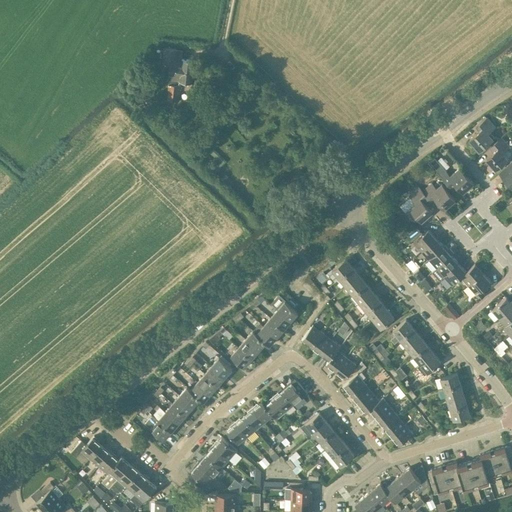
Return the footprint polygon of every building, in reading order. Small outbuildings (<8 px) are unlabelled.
[(163,64),(169,64),(168,79),(169,79),(169,84),(167,100),(178,101),(181,81),(193,82),(195,60),(182,58),(182,60),(176,59),(177,49),(164,47),(163,64)] [(244,112),(236,105),(228,113),(236,120),(244,112)] [(476,127),(480,131),(470,139),(479,150),(493,138),(488,133),(495,127),(487,117),(476,127)] [(486,158),(495,168),(496,169),(508,158),(503,153),(509,147),(501,137),(490,147),(494,152),(486,158)] [(460,167),(450,176),(446,171),(447,171),(434,157),(428,162),(454,190),(459,186),(463,192),(473,183),(460,167)] [(499,173),(511,187),(511,186),(511,161),(505,167),(499,173)] [(219,177),(223,181),(228,176),(224,171),(219,177)] [(432,183),(423,191),(422,192),(429,198),(428,199),(432,203),(437,199),(445,208),(455,199),(442,184),(437,189),(432,183)] [(419,187),(413,192),(409,195),(416,203),(411,208),(405,213),(410,218),(416,214),(422,220),(432,211),(424,202),(428,199),(429,198),(422,192),(423,191),(419,187)] [(421,251),(436,237),(428,229),(413,242),(421,251)] [(429,259),(444,246),(436,237),(421,251),(429,259)] [(436,268),(451,254),(457,249),(453,245),(449,249),(445,245),(444,246),(429,259),(436,268)] [(444,276),(459,263),(451,254),(436,268),(432,272),(440,280),(444,276)] [(339,278),(353,267),(346,258),(332,269),(339,278)] [(418,269),(411,260),(405,265),(413,273),(418,269)] [(461,277),(460,277),(467,271),(466,271),(459,263),(444,276),(452,285),(461,277)] [(468,285),(483,272),(475,263),(466,271),(467,271),(460,277),(461,277),(468,285)] [(353,267),(339,278),(346,286),(360,275),(353,267)] [(468,285),(476,294),(473,296),(477,301),(485,293),(481,289),(486,285),(487,286),(489,286),(491,285),(492,282),(490,281),(491,281),(483,272),(468,285)] [(353,294),(366,283),(360,275),(346,286),(353,294)] [(360,303),(373,292),(366,283),(353,294),(360,303)] [(360,303),(367,311),(380,300),(373,292),(360,303)] [(499,317),(511,305),(511,299),(510,301),(506,297),(493,309),(499,317)] [(380,300),(367,311),(374,319),(387,308),(380,300)] [(291,320),(298,312),(285,301),(278,309),(291,320)] [(511,319),(511,305),(499,317),(506,324),(511,319)] [(387,308),(374,319),(381,328),(394,317),(387,308)] [(291,320),(278,309),(271,317),(284,329),(291,320)] [(449,313),(454,320),(460,315),(454,309),(449,313)] [(284,329),(271,317),(263,325),(277,337),(284,329)] [(393,330),(400,339),(413,327),(406,319),(393,330)] [(486,327),(481,322),(476,326),(481,331),(486,327)] [(312,346),(323,332),(313,324),(302,339),(312,346)] [(263,325),(257,333),(256,334),(266,342),(269,345),(277,337),(263,325)] [(413,327),(400,339),(407,347),(420,336),(413,327)] [(219,336),(223,333),(220,330),(216,332),(209,339),(214,344),(221,338),(219,336)] [(256,334),(257,333),(253,330),(246,339),(259,350),(266,342),(256,334)] [(321,353),(332,339),(323,332),(312,346),(321,353)] [(420,336),(407,347),(414,355),(427,344),(420,336)] [(259,350),(246,339),(239,347),(252,358),(259,350)] [(321,353),(329,359),(330,360),(338,349),(338,350),(341,346),(332,339),(321,353)] [(427,344),(414,355),(421,364),(434,352),(427,344)] [(503,350),(499,344),(495,348),(494,348),(501,356),(502,356),(506,352),(503,350)] [(252,358),(239,347),(231,355),(244,367),(252,358)] [(347,356),(338,350),(338,349),(330,360),(329,359),(326,363),(336,370),(347,356)] [(434,352),(421,364),(428,372),(441,361),(434,352)] [(356,363),(347,356),(336,370),(345,378),(356,363)] [(219,357),(212,365),(225,377),(232,368),(219,357)] [(366,366),(362,361),(356,368),(360,372),(366,366)] [(225,377),(212,365),(205,374),(218,385),(225,377)] [(440,377),(444,388),(460,383),(457,372),(440,377)] [(218,385),(205,374),(198,382),(211,393),(218,385)] [(352,394),(365,383),(358,374),(344,385),(352,394)] [(427,381),(430,385),(435,380),(432,376),(427,381)] [(283,390),(294,404),(307,393),(298,381),(294,385),(292,383),(283,390)] [(198,382),(191,389),(190,390),(200,398),(203,401),(211,393),(198,382)] [(359,403),(373,392),(365,383),(352,394),(359,403)] [(460,383),(444,388),(447,398),(464,393),(460,383)] [(398,385),(393,389),(399,396),(404,392),(398,385)] [(190,390),(191,389),(187,386),(180,395),(193,406),(200,398),(190,390)] [(294,404),(283,390),(274,397),(285,411),(294,404)] [(379,401),(380,400),(373,392),(359,403),(366,412),(370,409),(379,401)] [(464,393),(447,398),(450,408),(467,403),(464,393)] [(193,406),(180,395),(173,403),(186,414),(193,406)] [(274,397),(266,404),(265,405),(274,415),(273,415),(276,419),(285,411),(274,397)] [(380,400),(379,401),(370,409),(377,417),(391,406),(383,397),(380,400)] [(186,414),(173,403),(169,400),(168,402),(171,405),(166,411),(179,423),(186,414)] [(265,405),(266,404),(263,401),(253,408),(265,422),(273,415),(274,415),(265,405)] [(467,403),(450,408),(453,419),(470,414),(467,403)] [(384,426),(398,415),(391,406),(377,417),(384,426)] [(265,422),(253,408),(245,415),(256,429),(259,433),(261,432),(258,428),(265,422)] [(179,423),(166,411),(158,419),(172,431),(179,423)] [(313,431),(326,420),(319,412),(306,423),(313,431)] [(256,429),(245,415),(236,423),(247,437),(254,431),(258,435),(259,433),(256,429)] [(392,435),(405,424),(398,415),(384,426),(392,435)] [(422,425),(427,421),(422,415),(417,419),(422,425)] [(172,431),(158,419),(151,428),(164,439),(172,431)] [(320,440),(333,429),(326,420),(313,431),(320,440)] [(145,423),(141,427),(149,435),(159,443),(163,438),(153,430),(151,428),(145,423)] [(247,437),(236,423),(227,430),(233,438),(231,440),(237,445),(238,444),(247,437)] [(405,424),(392,435),(399,444),(413,433),(405,424)] [(327,448),(340,437),(333,429),(320,440),(327,448)] [(229,459),(235,452),(239,455),(241,453),(222,436),(214,445),(229,459)] [(82,451),(90,458),(102,444),(93,437),(87,444),(82,440),(71,452),(76,457),(82,451)] [(281,441),(285,446),(290,442),(286,437),(281,441)] [(334,456),(347,445),(340,437),(327,448),(334,456)] [(102,444),(90,458),(99,465),(111,452),(102,444)] [(229,459),(214,445),(207,454),(222,467),(229,459)] [(354,454),(347,445),(334,456),(341,465),(354,454)] [(480,454),(481,457),(482,457),(485,465),(487,473),(488,477),(511,469),(511,468),(511,464),(509,460),(508,455),(507,451),(505,446),(480,454)] [(111,452),(99,465),(108,473),(109,471),(119,459),(111,452)] [(222,467),(207,454),(199,463),(215,476),(222,467)] [(119,459),(109,471),(118,478),(131,463),(122,455),(119,459)] [(259,462),(264,468),(270,463),(264,457),(259,462)] [(462,481),(463,485),(464,488),(489,481),(488,477),(487,473),(485,465),(482,457),(481,457),(470,461),(458,464),(457,465),(460,473),(462,481)] [(457,461),(432,469),(434,474),(434,475),(435,478),(436,482),(437,486),(439,492),(463,485),(462,481),(460,473),(457,465),(458,464),(457,461)] [(131,463),(118,478),(126,486),(140,471),(131,463)] [(215,476),(199,463),(191,472),(199,478),(195,483),(206,492),(210,487),(207,485),(215,476)] [(413,487),(421,480),(423,483),(427,479),(422,464),(414,471),(410,467),(401,474),(413,487)] [(140,471),(126,486),(135,493),(148,478),(140,471)] [(413,487),(401,474),(393,481),(404,494),(413,487)] [(148,478),(135,493),(144,501),(157,486),(148,478)] [(228,487),(232,491),(241,491),(241,486),(243,485),(235,479),(228,487)] [(385,481),(382,484),(385,487),(392,496),(396,501),(404,494),(393,481),(388,485),(385,481)] [(37,501),(44,509),(58,497),(51,489),(54,486),(50,482),(41,490),(45,494),(37,501)] [(84,493),(89,489),(82,482),(78,486),(84,493)] [(382,484),(381,482),(372,489),(383,503),(392,496),(385,487),(382,484)] [(291,499),(312,500),(312,492),(310,492),(310,489),(292,488),(291,499)] [(383,503),(372,489),(364,496),(375,510),(383,503)] [(111,497),(107,493),(103,497),(107,501),(111,497)] [(216,496),(215,504),(236,505),(236,494),(218,493),(218,496),(216,496)] [(92,507),(98,502),(92,495),(86,500),(92,507)] [(372,511),(375,510),(364,496),(355,503),(359,507),(354,511),(353,511),(372,511)] [(58,497),(44,509),(46,511),(58,511),(59,511),(67,511),(73,507),(69,503),(66,505),(58,497)] [(425,503),(421,497),(412,504),(417,509),(425,503)] [(312,500),(291,499),(291,510),(312,511),(312,503),(309,502),(310,500),(312,500)] [(155,501),(154,511),(173,511),(174,502),(155,501)]
